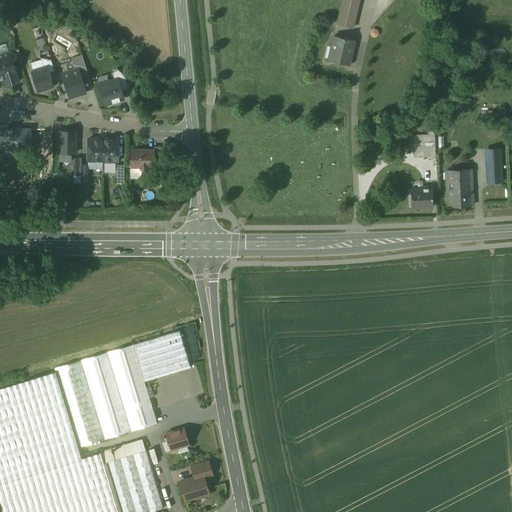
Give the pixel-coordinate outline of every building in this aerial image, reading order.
[(359,0),(341,0),(339,11),(335,27),(352,30),(359,0)] [(354,41),(334,36),(332,46),(334,46),(331,59),(329,58),(328,62),(347,67),(350,56),(349,56),(351,49),(352,49),(354,41)] [(9,52),(0,54),(0,79),(3,79),(5,86),(19,81),(12,61),(9,52)] [(16,53),(9,52),(12,61),(18,60),(16,53)] [(40,58),(43,67),(47,66),(49,73),(55,71),(51,60),(40,58)] [(73,64),(74,70),(78,69),(82,82),(90,80),(85,66),(73,64)] [(43,67),(31,71),(38,92),(53,87),(49,73),(47,66),(43,67)] [(112,73),(114,80),(117,79),(121,91),(128,88),(124,75),(116,68),(112,73)] [(70,98),(85,93),(82,82),(78,69),(74,70),(62,74),(70,98)] [(112,102),(112,103),(120,101),(120,100),(123,98),(121,91),(117,79),(114,80),(99,85),(105,104),(112,102)] [(29,129),(0,129),(0,151),(5,152),(6,147),(13,147),(13,149),(15,149),(15,147),(29,147),(29,129)] [(435,156),(434,129),(427,129),(427,134),(404,135),(405,147),(413,147),(413,157),(435,156)] [(76,131),(59,131),(59,153),(76,153),(76,131)] [(88,139),(87,160),(90,160),(92,162),(98,162),(100,161),(103,161),(103,139),(88,139)] [(118,139),(103,139),(103,161),(105,161),(108,162),(113,162),(115,161),(117,161),(118,139)] [(499,149),(485,150),(487,183),(501,182),(499,149)] [(153,150),(131,150),(131,167),(140,167),(144,171),(148,167),(154,167),(153,150)] [(471,169),(445,171),(447,206),(473,205),(471,169)] [(422,189),(410,190),(411,208),(432,207),(431,186),(422,187),(422,189)] [(53,368),(55,372),(79,447),(156,423),(144,381),(190,367),(178,330),(53,368)] [(0,388),(0,483),(16,478),(48,469),(75,460),(82,458),(79,447),(55,372),(0,388)] [(183,427),(165,432),(171,450),(178,447),(180,453),(188,451),(186,445),(188,445),(183,427)] [(82,458),(75,460),(76,463),(80,462),(95,511),(144,511),(163,506),(143,440),(82,458)] [(75,460),(48,469),(49,471),(62,511),(91,511),(76,463),(75,460)] [(196,472),(195,475),(202,473),(203,476),(212,473),(208,460),(191,465),(193,471),(196,472)] [(48,469),(16,478),(17,481),(20,480),(29,511),(59,511),(46,472),(49,471),(48,469)] [(195,475),(179,480),(185,499),(208,492),(203,476),(202,473),(195,475)] [(0,511),(26,511),(17,481),(16,478),(0,483),(0,511)]
